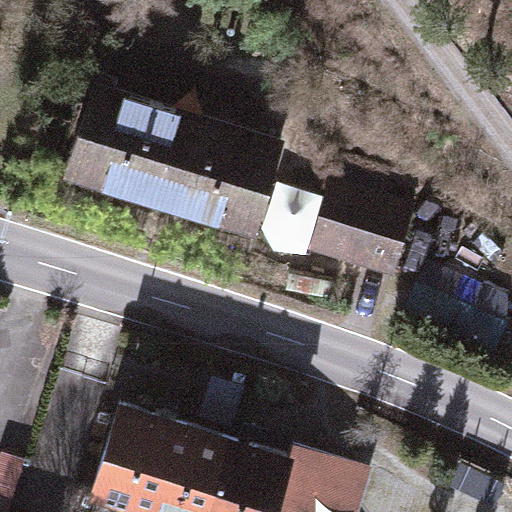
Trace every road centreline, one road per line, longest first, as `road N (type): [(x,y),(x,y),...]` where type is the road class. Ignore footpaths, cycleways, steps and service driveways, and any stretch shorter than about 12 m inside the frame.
road 1 (secondary): [(0,245),(356,361),(511,422)]
road 2 (track): [(398,0),(511,142)]
